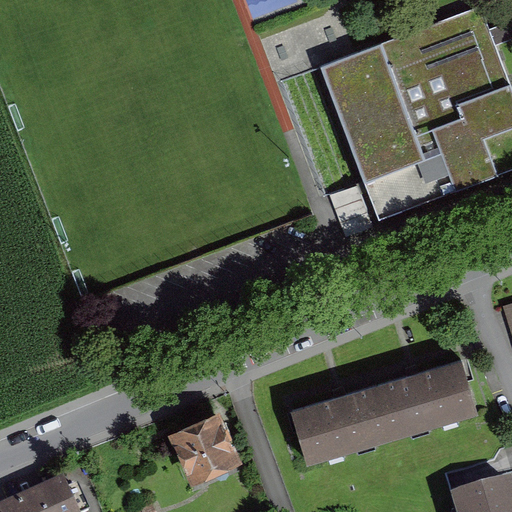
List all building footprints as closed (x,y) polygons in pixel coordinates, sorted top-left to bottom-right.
[(480,5),(430,24),(445,63),(495,45),(489,28),(480,5)] [(511,19),(489,28),(495,45),(511,38),(511,19)] [(511,168),(511,89),(495,45),(445,63),(430,24),(321,65),(379,218),(511,168)] [(356,184),(330,194),(346,236),(372,225),(356,184)] [(511,190),(398,234),(404,249),(511,208),(511,190)] [(372,386),(387,439),(473,414),(457,361),(372,386)] [(305,463),(387,439),(372,386),(289,410),(305,463)] [(194,476),(235,458),(217,416),(175,435),(194,476)] [(454,499),(457,511),(511,511),(511,491),(509,482),(454,499)] [(88,511),(77,487),(66,492),(62,485),(20,504),(24,511),(88,511)]
